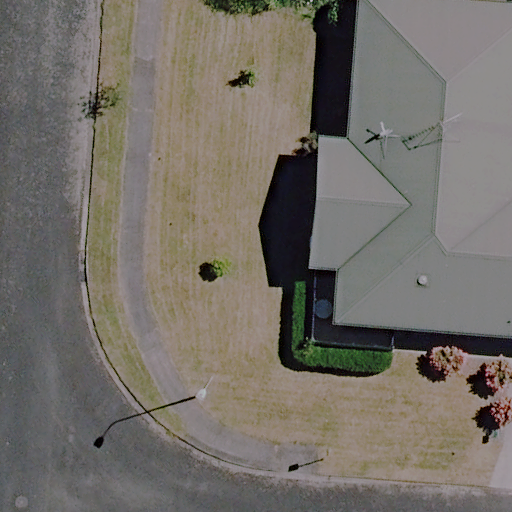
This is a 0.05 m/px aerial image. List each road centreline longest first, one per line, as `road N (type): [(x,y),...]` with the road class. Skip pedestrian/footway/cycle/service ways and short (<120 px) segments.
road 1 (residential): [(0,388),(28,0)]
road 2 (residential): [(0,498),(200,511)]
